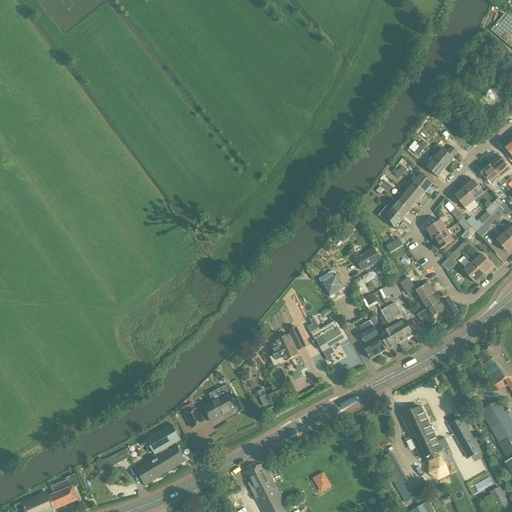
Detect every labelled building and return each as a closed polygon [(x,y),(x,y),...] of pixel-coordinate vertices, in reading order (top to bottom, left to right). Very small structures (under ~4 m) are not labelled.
[(493,28),(491,31),(500,38),(511,48),(511,13),(508,10),(504,15),(493,28)] [(469,93),(471,91),(469,89),(465,92),(460,96),(464,101),(471,96),(469,93)] [(419,146),(424,149),(427,145),(423,141),(419,146)] [(424,149),(419,146),(415,150),(420,154),(424,149)] [(435,151),(439,154),(434,158),(446,168),(454,159),(453,158),(458,152),(451,147),(447,153),(439,146),(435,151)] [(491,165),(501,177),(510,168),(501,157),(491,165)] [(446,168),(434,158),(427,168),(438,177),(446,168)] [(491,165),(483,173),(492,184),(496,180),(502,187),(506,183),(506,182),(501,177),(491,165)] [(398,170),(403,174),(407,170),(402,166),(398,170)] [(403,174),(398,170),(394,175),(399,179),(403,174)] [(414,183),(425,193),(433,184),(421,174),(414,183)] [(464,188),(474,201),(484,193),(473,180),(464,188)] [(380,186),(387,193),(391,189),(383,182),(380,186)] [(406,192),(418,201),(425,193),(414,183),(406,192)] [(474,201),(464,188),(455,196),(465,208),(474,201)] [(509,200),(499,189),(494,193),(504,204),(509,200)] [(396,200),(410,211),(418,201),(406,192),(403,196),(399,193),(394,199),(396,200)] [(491,217),(500,208),(503,205),(497,199),(485,211),(487,213),(491,217)] [(396,200),(388,209),(400,220),(402,221),(410,211),(396,200)] [(500,208),(491,217),(494,221),(504,212),(500,208)] [(460,222),(464,219),(455,209),(451,213),(460,222)] [(483,225),(491,217),(487,213),(479,221),(483,225)] [(486,229),(494,221),(491,217),(483,225),(486,229)] [(464,219),(460,222),(468,231),(472,227),(464,219)] [(434,240),(447,231),(440,221),(427,229),(434,240)] [(468,240),(476,232),(472,227),(468,231),(461,237),(465,242),(468,239),(468,240)] [(447,231),(434,240),(440,250),(453,241),(447,231)] [(511,248),(511,240),(505,233),(497,241),(507,253),(511,248)] [(459,248),(463,252),(472,243),(468,240),(468,239),(465,242),(459,248)] [(463,252),(459,248),(451,256),(455,260),(463,252)] [(375,250),(356,260),(363,272),(381,262),(375,250)] [(472,263),(483,275),(492,267),(481,255),(472,263)] [(483,275),(472,263),(464,271),(474,283),(483,275)] [(320,282),(322,285),(331,299),(344,290),(345,292),(347,290),(336,274),(335,274),(332,274),(320,282)] [(407,294),(415,289),(409,279),(401,284),(407,294)] [(397,281),(378,292),(383,300),(392,295),(394,299),(403,293),(397,281)] [(428,309),(440,302),(429,284),(417,291),(428,309)] [(440,302),(428,309),(418,315),(426,328),(435,323),(435,321),(433,317),(444,310),(440,302)] [(445,307),(451,317),(458,313),(452,302),(445,307)] [(387,308),(395,322),(403,317),(395,304),(387,308)] [(395,322),(387,308),(382,311),(386,319),(389,325),(395,322)] [(361,327),(364,332),(359,334),(365,344),(362,345),(371,360),(386,351),(378,336),(379,336),(373,326),(376,324),(374,319),(361,327)] [(389,325),(386,319),(381,322),(386,331),(383,333),(385,335),(381,338),(386,347),(390,345),(392,347),(399,343),(391,329),(389,325)] [(398,325),(407,339),(414,335),(405,321),(398,325)] [(319,328),(311,332),(323,352),(345,339),(334,322),(320,330),(319,328)] [(407,339),(398,325),(391,329),(399,343),(407,339)] [(305,347),(296,327),(289,331),(291,334),(289,336),(289,335),(276,341),(279,347),(271,350),(274,356),(270,357),(274,365),(276,365),(278,364),(286,362),(285,360),(298,355),(295,349),(297,348),(298,350),(305,347)] [(511,391),(511,367),(508,362),(510,362),(497,343),(476,355),(494,386),(505,380),(511,391)] [(231,413),(238,409),(230,393),(204,406),(212,422),(225,416),(224,415),(230,412),(231,413)] [(481,411),(486,408),(479,396),(468,402),(475,414),(481,411)] [(500,443),(511,435),(511,422),(499,400),(486,408),(481,411),(500,443)] [(422,459),(441,451),(421,407),(402,416),(422,459)] [(192,428),(204,421),(197,409),(185,415),(192,428)] [(467,459),(480,452),(470,433),(468,433),(460,419),(449,426),(467,459)] [(146,486),(187,462),(177,445),(169,449),(168,448),(182,440),(173,424),(147,440),(156,455),(150,458),(151,461),(136,469),(146,486)] [(96,464),(100,473),(143,452),(139,443),(107,460),(107,459),(96,464)] [(406,503),(416,497),(408,483),(410,482),(393,452),(382,458),(399,488),(398,488),(406,503)] [(286,511),(288,511),(264,463),(243,473),(262,511),(286,511)] [(51,495),(56,509),(78,500),(73,488),(78,486),(74,475),(65,479),(66,480),(50,487),(53,494),(51,495)] [(17,511),(24,509),(24,511),(48,511),(56,509),(51,495),(48,496),(46,492),(14,506),(17,511)] [(433,511),(434,511),(428,502),(412,511),(433,511)]
